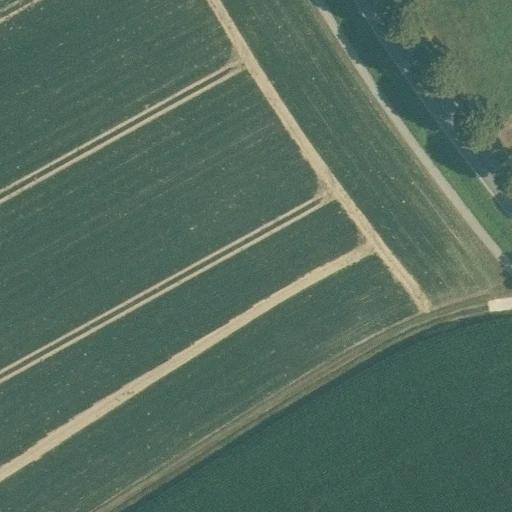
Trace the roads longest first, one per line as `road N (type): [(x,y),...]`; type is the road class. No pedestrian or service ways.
road 1 (track): [(128,511),(382,355),(470,316),(511,308)]
road 2 (tertiary): [(511,188),(372,0)]
